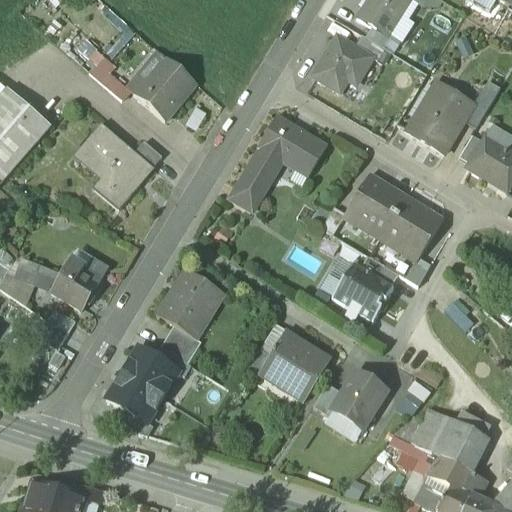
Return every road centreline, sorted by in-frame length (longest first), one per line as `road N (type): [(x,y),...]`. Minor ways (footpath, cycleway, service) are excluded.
road 1 (residential): [(50,447),(264,83)]
road 2 (residential): [(472,208),(411,327),(501,429)]
road 3 (residential): [(264,83),(472,208)]
road 4 (secondary): [(259,511),(50,447)]
